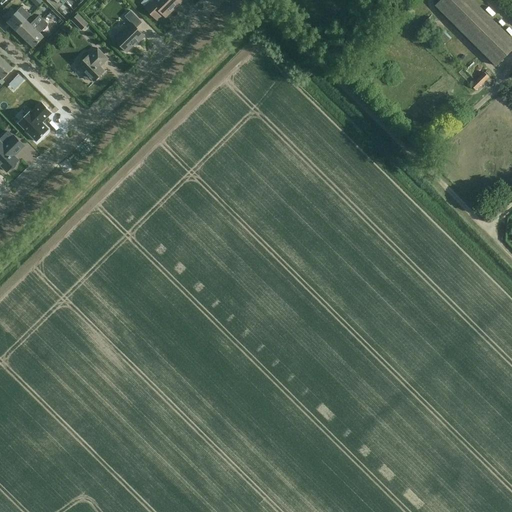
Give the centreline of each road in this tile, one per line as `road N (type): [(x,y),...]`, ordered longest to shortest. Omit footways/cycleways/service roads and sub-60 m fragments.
road 1 (track): [(258,0),(511,255)]
road 2 (residential): [(88,124),(216,0)]
road 3 (residential): [(0,213),(88,124)]
road 4 (residential): [(88,124),(0,37)]
